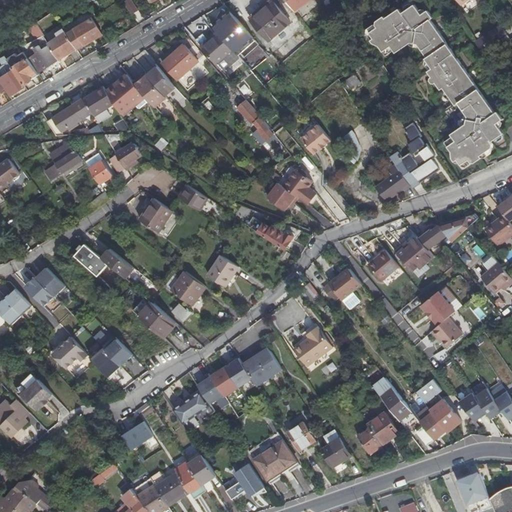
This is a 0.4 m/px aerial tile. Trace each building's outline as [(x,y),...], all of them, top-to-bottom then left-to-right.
[(127,0),(124,2),(132,14),(140,9),(133,0),(127,0)] [(284,0),(294,12),(310,0),(284,0)] [(410,0),(401,6),(405,12),(416,5),(412,0),(410,0)] [(492,0),(482,0),(490,11),(497,6),(492,0)] [(273,2),(255,18),(272,38),(290,22),(273,2)] [(458,133),(457,131),(451,134),(453,137),(445,142),(452,151),(453,159),(455,162),(458,160),(461,166),(472,158),(474,162),(478,158),(475,153),(477,152),(481,149),(484,153),(492,148),(493,144),(491,142),(504,134),(497,124),(503,119),(498,112),(495,114),(432,20),(434,19),(429,11),(422,15),(416,5),(405,12),(403,14),(400,10),(390,16),(393,21),(389,24),(387,25),(386,23),(379,28),(377,26),(374,25),(367,30),(366,35),(373,44),(379,47),(383,53),(385,51),(388,55),(394,51),(396,54),(401,51),(399,48),(403,45),(405,48),(411,44),(418,45),(426,58),(425,59),(432,69),(436,75),(433,78),(441,90),(443,88),(455,105),(458,103),(468,116),(466,124),(460,128),(462,131),(458,133)] [(132,15),(139,26),(145,21),(138,11),(132,15)] [(228,25),(218,34),(233,51),(236,55),(255,39),(234,17),(227,23),(228,25)] [(378,22),(377,26),(379,28),(386,23),(387,25),(389,24),(386,19),(385,17),(378,22)] [(272,38),(255,18),(251,21),(268,41),(272,38)] [(73,27),(65,32),(66,33),(76,48),(78,50),(103,35),(93,19),(75,30),(73,27)] [(46,26),(42,21),(37,24),(41,29),(46,26)] [(481,52),(506,35),(500,25),(474,42),(481,52)] [(43,36),(45,35),(41,30),(24,39),(27,45),(43,36)] [(203,34),(195,41),(215,65),(233,51),(218,34),(217,32),(208,40),(203,34)] [(66,33),(59,38),(48,44),(50,46),(58,59),(76,48),(66,33)] [(172,48),(171,48),(175,53),(184,45),(182,43),(174,50),(172,48)] [(58,59),(50,46),(43,50),(40,45),(32,50),(35,55),(29,59),(38,73),(59,60),(58,59)] [(184,45),(175,53),(189,70),(199,61),(185,45),(184,45)] [(150,57),(156,65),(158,67),(159,67),(163,63),(175,53),(171,48),(164,55),(160,49),(150,57)] [(189,70),(175,53),(163,63),(177,80),(189,70)] [(11,64),(19,58),(16,54),(8,60),(11,64)] [(29,59),(26,54),(19,58),(11,64),(24,85),(33,79),(31,77),(38,73),(29,59)] [(24,85),(11,64),(8,60),(6,56),(1,59),(0,56),(0,79),(6,89),(11,97),(26,87),(24,85)] [(186,89),(208,72),(202,64),(179,80),(186,89)] [(156,65),(145,74),(146,75),(147,76),(158,67),(156,65)] [(165,97),(176,87),(159,67),(158,67),(147,76),(148,77),(165,97)] [(147,76),(146,75),(135,84),(137,86),(148,77),(147,76)] [(127,76),(106,93),(108,95),(129,78),(127,76)] [(168,99),(165,97),(148,77),(137,86),(144,95),(146,97),(156,109),(168,99)] [(362,87),(356,77),(346,83),(353,93),(362,87)] [(113,104),(119,116),(126,110),(144,95),(137,86),(135,84),(129,78),(108,95),(113,104)] [(342,113),(354,105),(340,82),(311,106),(334,135),(349,123),(342,113)] [(92,113),(95,116),(113,104),(108,95),(106,93),(103,87),(84,99),(92,113)] [(144,95),(126,110),(127,112),(146,97),(144,95)] [(73,125),(92,113),(84,99),(64,112),(73,125)] [(261,119),(246,102),(239,109),(249,121),(250,120),(259,130),(258,131),(266,141),(273,135),(260,120),(261,119)] [(151,128),(156,123),(143,109),(127,123),(137,134),(142,129),(143,130),(148,125),(151,128)] [(62,131),(72,125),(64,112),(48,122),(58,137),(64,135),(62,131)] [(166,129),(170,125),(164,117),(159,121),(166,129)] [(406,126),(436,171),(439,169),(431,156),(434,153),(427,142),(425,143),(420,136),(422,135),(413,121),(406,126)] [(427,177),(436,171),(406,126),(404,127),(411,138),(407,141),(417,154),(420,152),(424,159),(418,163),(427,177)] [(311,134),(324,149),(327,147),(327,146),(330,143),(318,128),(311,134)] [(342,138),(355,156),(366,149),(352,130),(342,138)] [(121,135),(115,135),(114,133),(106,134),(118,154),(125,149),(123,147),(119,141),(122,140),(121,135)] [(320,152),(324,149),(311,134),(301,142),(313,157),(320,152)] [(163,151),(170,143),(163,137),(156,145),(163,151)] [(45,172),(51,181),(82,160),(69,140),(64,143),(65,146),(51,155),(57,164),(45,172)] [(125,149),(118,154),(119,156),(127,168),(136,163),(134,161),(139,158),(145,155),(138,144),(135,143),(125,149)] [(420,182),(427,177),(418,163),(417,164),(409,152),(402,156),(400,153),(391,158),(397,165),(403,174),(411,169),(420,182)] [(120,172),(127,168),(119,156),(112,160),(120,172)] [(0,188),(22,173),(10,157),(0,164),(0,188)] [(100,162),(90,169),(101,185),(114,176),(102,157),(99,159),(100,162)] [(127,168),(128,170),(141,162),(139,158),(134,161),(136,163),(127,168)] [(405,189),(411,185),(403,174),(397,165),(390,170),(393,176),(377,188),(386,198),(396,190),(398,193),(404,189),(405,189)] [(309,188),(313,183),(297,170),(284,187),(298,197),(308,205),(313,198),(311,196),(314,192),(309,188)] [(181,180),(179,178),(171,190),(173,191),(181,180)] [(194,205),(202,194),(181,180),(173,191),(194,205)] [(298,197),(284,187),(279,182),(267,197),(284,211),(291,202),(293,203),(298,197)] [(63,185),(56,190),(59,195),(67,190),(63,185)] [(87,210),(90,214),(110,199),(104,190),(84,205),(82,201),(71,210),(76,218),(87,210)] [(386,198),(388,201),(398,193),(396,190),(386,198)] [(194,206),(194,205),(173,191),(172,192),(181,197),(194,206)] [(166,207),(147,193),(141,201),(143,203),(135,214),(152,227),(166,207)] [(511,195),(498,206),(504,215),(509,221),(511,218),(511,195)] [(472,225),(479,218),(475,213),(466,216),(472,225)] [(511,224),(509,221),(504,215),(497,220),(495,218),(489,223),(491,225),(485,229),(498,246),(511,235),(511,224)] [(469,227),(472,225),(466,216),(456,219),(464,232),(469,227)] [(453,242),(464,232),(456,219),(441,225),(448,235),(453,242)] [(253,220),(249,225),(258,232),(262,226),(253,220)] [(262,226),(258,232),(286,250),(296,236),(289,232),(288,233),(286,236),(273,227),(272,228),(265,223),(262,226)] [(286,236),(288,233),(275,224),(273,227),(286,236)] [(429,250),(448,235),(441,225),(433,231),(432,229),(419,238),(429,250)] [(403,245),(399,248),(415,268),(425,261),(427,263),(436,257),(429,250),(419,238),(418,237),(410,243),(411,245),(406,248),(403,245)] [(408,240),(403,245),(406,248),(411,245),(410,243),(408,240)] [(99,275),(110,263),(103,257),(86,242),(76,254),(99,275)] [(478,244),(473,248),(480,257),(485,253),(478,244)] [(111,248),(103,257),(110,263),(125,277),(134,266),(111,248)] [(415,268),(399,248),(396,250),(413,270),(415,268)] [(400,266),(387,250),(369,264),(382,280),(400,266)] [(211,270),(228,282),(239,267),(221,255),(211,270)] [(498,262),(492,255),(483,263),(489,270),(498,262)] [(489,270),(481,277),(494,294),(511,278),(507,272),(498,262),(489,270)] [(37,276),(55,295),(65,285),(47,266),(37,276)] [(349,267),(329,283),(337,293),(349,308),(359,300),(351,291),(362,283),(349,267)] [(177,282),(198,298),(207,286),(186,270),(181,277),(177,282)] [(225,287),(228,282),(211,270),(208,275),(225,287)] [(172,278),(177,282),(181,277),(176,273),(172,278)] [(167,286),(172,289),(177,282),(172,278),(167,286)] [(160,291),(162,289),(154,282),(152,285),(160,291)] [(193,305),(198,298),(177,282),(172,289),(193,305)] [(337,293),(329,283),(323,288),(331,298),(337,293)] [(16,287),(13,290),(27,305),(29,302),(16,287)] [(3,298),(17,313),(27,305),(13,290),(10,292),(8,290),(3,295),(5,297),(3,298)] [(440,290),(436,293),(453,314),(457,311),(440,290)] [(453,314),(436,293),(422,305),(438,326),(450,317),(453,314)] [(0,312),(1,314),(9,322),(11,319),(17,313),(3,298),(0,301),(0,312)] [(500,299),(495,303),(499,308),(504,304),(500,299)] [(187,313),(189,311),(178,301),(171,310),(182,319),(187,313)] [(154,302),(141,316),(146,321),(159,306),(154,302)] [(146,321),(170,344),(184,328),(159,306),(146,321)] [(386,313),(381,318),(385,323),(386,323),(387,325),(392,321),(390,319),(391,319),(386,313)] [(450,317),(438,326),(432,331),(438,338),(440,337),(443,341),(449,348),(465,335),(450,317)] [(308,335),(319,327),(317,324),(303,334),(305,337),(308,335)] [(305,362),(331,344),(319,327),(308,335),(310,337),(295,349),(305,362)] [(63,344),(77,359),(78,358),(82,361),(89,355),(72,336),(63,344)] [(115,371),(133,354),(117,338),(109,347),(109,346),(105,349),(103,347),(98,352),(96,350),(90,356),(109,377),(110,379),(115,374),(116,373),(115,371)] [(59,358),(68,367),(77,359),(63,344),(58,349),(62,353),(62,356),(59,358)] [(334,348),(331,344),(305,362),(309,366),(334,348)] [(243,364),(239,358),(198,385),(202,392),(208,400),(221,391),(225,397),(241,386),(241,387),(253,378),(258,386),(283,370),(268,347),(243,364)] [(434,356),(440,363),(450,356),(444,348),(434,356)] [(66,369),(68,367),(59,358),(58,359),(66,369)] [(427,404),(444,392),(435,379),(418,392),(427,404)] [(382,396),(400,419),(411,410),(409,407),(395,390),(387,380),(386,380),(376,386),(375,387),(382,396)] [(45,407),(55,398),(40,382),(24,397),(39,413),(45,407)] [(511,397),(503,384),(491,392),(504,411),(510,420),(511,418),(511,397)] [(488,388),(476,397),(488,413),(492,419),(504,411),(491,392),(488,388)] [(208,400),(202,392),(174,410),(184,424),(201,413),(205,419),(216,412),(208,400)] [(474,393),(462,401),(476,421),(488,413),(476,397),(474,393)] [(57,399),(55,398),(45,407),(47,409),(57,399)] [(442,401),(460,423),(462,421),(444,399),(442,401)] [(0,405),(0,425),(11,436),(24,423),(21,420),(29,412),(17,400),(11,406),(5,400),(0,405)] [(448,432),(460,423),(442,401),(431,410),(447,430),(448,432)] [(426,428),(435,440),(447,430),(431,410),(428,406),(421,412),(414,403),(409,407),(411,410),(426,428)] [(386,412),(380,417),(394,437),(400,432),(386,412)] [(380,417),(368,425),(370,428),(383,445),(390,439),(394,437),(380,417)] [(472,417),(468,421),(476,431),(480,427),(472,417)] [(309,420),(300,425),(311,443),(320,438),(309,420)] [(122,434),(133,450),(154,436),(145,421),(130,431),(129,429),(122,434)] [(288,433),(300,451),(311,443),(300,425),(288,433)] [(321,448),(333,467),(353,455),(336,428),(325,436),(329,443),(321,448)] [(384,457),(389,454),(385,448),(383,445),(370,428),(358,436),(370,454),(378,448),(384,457)] [(428,445),(435,440),(426,428),(419,434),(428,445)] [(273,436),(294,468),(299,464),(278,432),(273,436)] [(249,451),(270,484),(294,468),(273,436),(254,448),(252,445),(248,448),(250,451),(249,451)] [(107,443),(112,451),(121,444),(117,437),(107,443)] [(383,445),(385,448),(392,442),(390,439),(383,445)] [(110,456),(103,446),(92,454),(99,464),(110,456)] [(203,484),(216,474),(205,457),(203,453),(189,462),(203,484)] [(193,495),(205,487),(203,484),(189,462),(188,461),(176,468),(178,472),(191,492),(193,495)] [(265,486),(249,463),(235,472),(241,481),(227,491),(232,499),(246,490),(250,496),(251,496),(265,487),(265,486)] [(102,472),(99,474),(102,477),(110,472),(111,471),(108,468),(103,472),(102,472)] [(294,468),(270,484),(271,485),(294,469),(294,468)] [(156,486),(168,504),(177,497),(166,480),(160,471),(151,477),(157,486),(156,486)] [(177,497),(179,500),(191,492),(178,472),(166,480),(177,497)] [(481,473),(460,481),(469,505),(477,502),(480,511),(496,511),(494,505),(492,500),(481,473)] [(99,474),(90,482),(95,488),(105,480),(102,477),(99,474)] [(12,494),(32,511),(40,502),(42,504),(41,505),(49,511),(59,500),(51,494),(49,497),(40,489),(40,484),(32,478),(30,480),(21,483),(12,494)] [(150,511),(160,511),(169,506),(168,504),(156,486),(155,485),(139,496),(141,499),(150,511)] [(127,502),(115,511),(148,511),(150,511),(141,499),(139,496),(132,488),(122,496),(127,502)] [(511,497),(511,491),(492,500),(494,505),(511,497)] [(31,511),(32,511),(12,494),(8,499),(0,499),(0,511),(31,511)] [(168,504),(169,506),(179,500),(177,497),(168,504)] [(409,497),(395,503),(398,511),(408,511),(414,509),(409,497)] [(511,511),(511,497),(494,505),(496,511),(511,511)]
